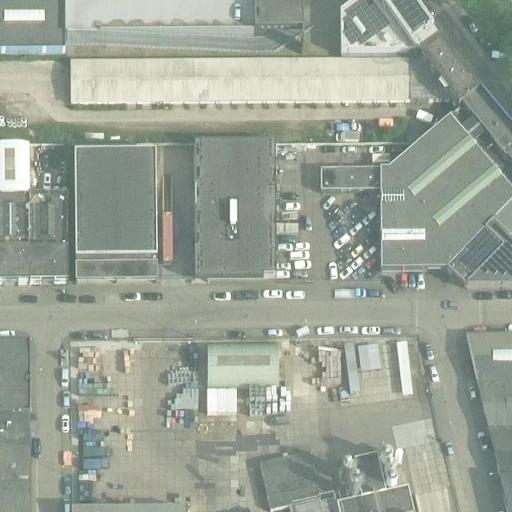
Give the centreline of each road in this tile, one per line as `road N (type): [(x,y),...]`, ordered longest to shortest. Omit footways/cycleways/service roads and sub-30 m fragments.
road 1 (unclassified): [(47,315),(438,313)]
road 2 (unclassified): [(482,511),(438,313)]
road 3 (unclassified): [(51,511),(47,315)]
road 4 (unclassified): [(511,97),(430,0)]
